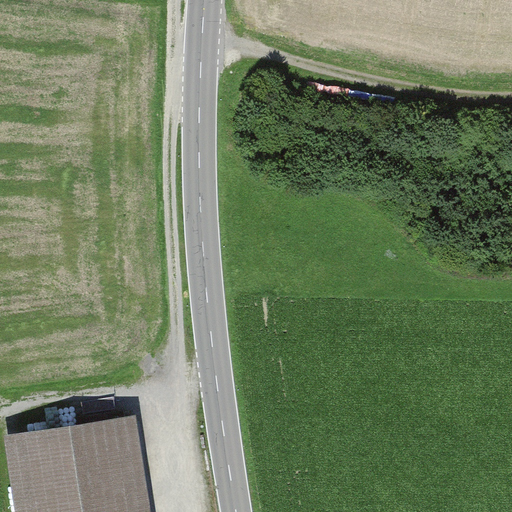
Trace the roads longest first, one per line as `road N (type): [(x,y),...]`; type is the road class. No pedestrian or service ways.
road 1 (secondary): [(237,511),(201,199),(205,0)]
road 2 (track): [(203,38),(342,74),(511,95)]
